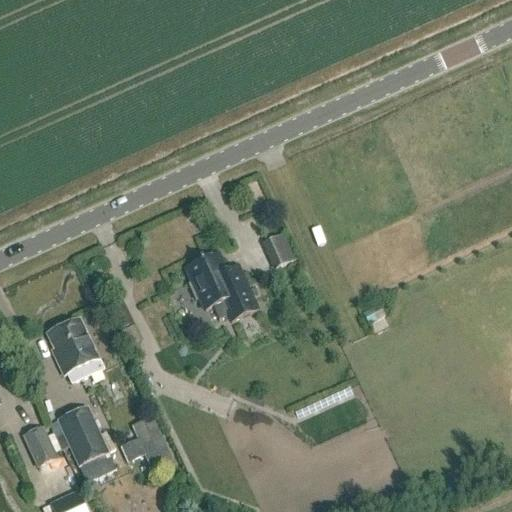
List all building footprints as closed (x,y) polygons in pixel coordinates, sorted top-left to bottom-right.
[(201,265),(187,272),(194,286),(190,288),(197,303),(201,301),(206,313),(213,310),(220,324),(229,319),(232,325),(257,314),(238,271),(226,276),(218,258),(204,264),(203,262),(201,263),(201,265)] [(294,260),(275,268),(277,272),(295,263),(294,260)] [(245,320),(252,336),(269,329),(262,313),(245,320)] [(63,380),(98,364),(79,323),(46,339),(54,355),(56,355),(60,363),(56,365),(63,380)] [(79,471),(108,458),(87,413),(58,426),(79,471)] [(135,430),(141,443),(123,451),(129,464),(165,448),(153,421),(135,430)] [(37,471),(56,463),(42,433),(24,441),(37,471)] [(115,473),(108,458),(79,471),(86,487),(115,473)] [(52,511),(86,511),(79,495),(50,508),(52,511)]
